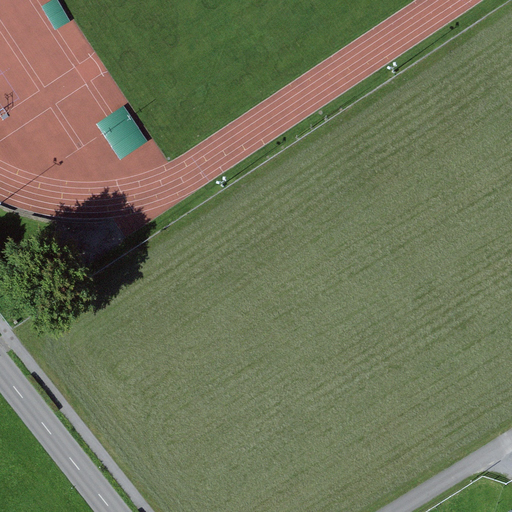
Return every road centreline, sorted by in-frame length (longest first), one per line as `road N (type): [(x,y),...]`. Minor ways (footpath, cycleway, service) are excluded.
road 1 (tertiary): [(113,511),(0,370)]
road 2 (track): [(396,511),(511,440)]
